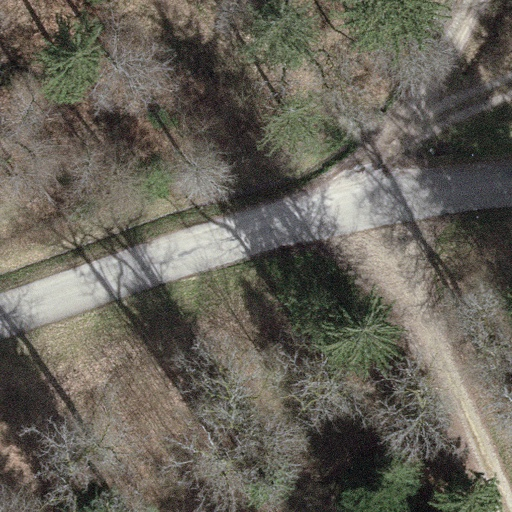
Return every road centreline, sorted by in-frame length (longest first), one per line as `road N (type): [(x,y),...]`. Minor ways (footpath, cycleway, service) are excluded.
road 1 (track): [(505,511),(361,200),(391,127),(463,0)]
road 2 (unclassified): [(0,318),(361,200),(511,181)]
road 3 (track): [(391,127),(511,83)]
